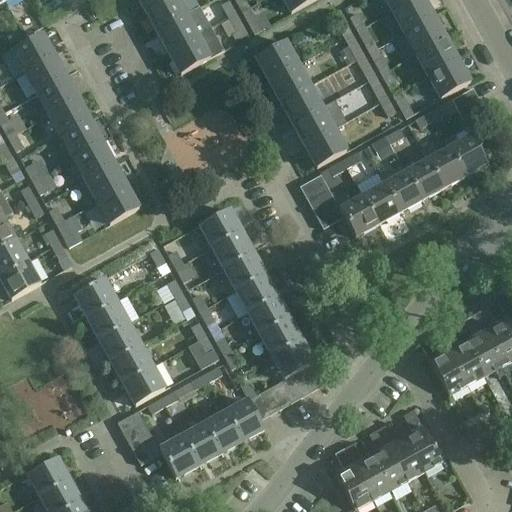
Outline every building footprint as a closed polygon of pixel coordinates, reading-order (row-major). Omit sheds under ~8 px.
[(135,0),(144,15),(170,0),(135,0)] [(173,0),(170,0),(144,15),(156,37),(185,20),(173,0)] [(232,0),(242,17),(251,12),(244,0),(232,0)] [(318,0),(280,0),(292,19),(321,3),(318,0)] [(382,0),(392,16),(421,0),(420,0),(382,0)] [(421,0),(392,16),(404,38),(433,22),(421,0)] [(225,26),(237,20),(228,4),(221,8),(228,22),(224,24),(225,26)] [(185,20),(156,37),(168,58),(213,33),(201,12),(185,20)] [(251,12),(242,17),(254,38),(263,34),(251,12)] [(344,42),(352,37),(340,14),(331,19),(344,42)] [(357,35),(365,31),(357,16),(349,21),(357,35)] [(237,20),(225,26),(235,45),(247,38),(237,20)] [(433,22),(404,38),(415,60),(445,44),(433,22)] [(365,31),(357,35),(364,48),(372,44),(365,31)] [(213,33),(168,58),(180,81),(209,65),(208,63),(224,55),(213,33)] [(366,61),(357,45),(352,37),(344,42),(348,49),(355,64),(357,66),(366,61)] [(11,54),(23,77),(53,60),(41,38),(11,54)] [(445,44),(415,60),(427,82),(457,66),(445,44)] [(269,85),(297,70),(285,47),(257,63),(269,85)] [(347,69),(355,64),(348,49),(339,54),(347,69)] [(381,79),(389,74),(381,59),(373,64),(381,79)] [(23,77),(35,98),(65,82),(53,60),(23,77)] [(369,87),(377,83),(366,61),(357,66),(363,77),(369,87)] [(457,66),(427,82),(440,104),(469,88),(457,66)] [(297,70),(269,85),(281,107),(309,92),(297,70)] [(389,74),(381,79),(388,92),(396,87),(389,74)] [(35,98),(47,120),(77,104),(65,82),(35,98)] [(381,109),(389,105),(377,83),(369,87),(379,107),(381,109)] [(309,92),(281,107),(293,129),(321,114),(309,92)] [(457,114),(477,103),(471,92),(451,103),(457,114)] [(401,95),(392,99),(405,122),(413,117),(401,95)] [(457,115),(457,114),(451,103),(429,115),(434,124),(447,117),(448,119),(457,115)] [(457,114),(457,115),(463,126),(483,114),(477,103),(457,114)] [(47,120),(59,142),(89,125),(77,104),(47,120)] [(395,116),(389,105),(381,109),(387,120),(395,116)] [(321,114),(293,129),(305,151),(333,135),(321,114)] [(434,124),(429,115),(414,124),(419,132),(434,124)] [(0,128),(8,142),(15,138),(15,137),(23,133),(19,125),(11,129),(8,123),(0,127),(0,128)] [(59,142),(71,164),(101,147),(89,125),(59,142)] [(385,139),(389,148),(403,140),(398,132),(385,139)] [(333,135),(305,151),(317,173),(338,162),(345,157),(333,135)] [(470,139),(459,146),(454,137),(444,143),(449,151),(465,180),(486,168),(470,139)] [(15,138),(8,142),(15,155),(23,151),(15,138)] [(389,148),(385,139),(371,147),(375,155),(389,148)] [(71,164),(83,185),(113,169),(101,147),(71,164)] [(443,193),(465,180),(449,151),(427,164),(443,193)] [(340,164),(345,172),(360,164),(355,156),(340,164)] [(12,162),(4,166),(11,178),(19,174),(12,162)] [(345,172),(340,164),(327,171),(332,180),(345,172)] [(427,164),(405,176),(421,205),(443,193),(427,164)] [(32,185),(39,181),(39,179),(43,177),(37,165),(33,168),(32,167),(24,171),(32,185)] [(83,185),(95,207),(125,191),(113,169),(83,185)] [(399,218),(421,205),(405,176),(394,182),(388,172),(377,178),(383,188),(399,218)] [(39,181),(32,185),(39,199),(47,194),(39,181)] [(306,203),(327,192),(321,181),(300,193),(306,203)] [(383,188),(361,201),(377,230),(399,218),(383,188)] [(28,209),(36,205),(28,190),(19,194),(28,209)] [(138,214),(125,191),(95,207),(108,230),(138,214)] [(312,214),(333,203),(327,192),(306,203),(312,214)] [(355,243),(377,230),(361,201),(350,207),(345,196),(333,203),(338,213),(344,223),(355,243)] [(318,224),(338,213),(333,203),(312,214),(318,224)] [(36,205),(28,209),(35,222),(43,218),(36,205)] [(56,229),(64,224),(56,210),(48,215),(56,229)] [(338,213),(318,224),(323,235),(344,223),(338,213)] [(211,253),(241,236),(228,214),(199,230),(211,253)] [(4,223),(0,224),(0,252),(16,244),(4,223)] [(64,224),(56,229),(63,242),(71,237),(64,224)] [(35,226),(22,233),(31,249),(44,242),(35,226)] [(52,252),(61,248),(53,233),(44,237),(52,252)] [(223,274),(253,258),(241,236),(211,253),(223,274)] [(16,244),(0,252),(0,281),(28,266),(16,244)] [(68,261),(61,248),(52,252),(60,265),(68,261)] [(158,271),(166,267),(158,252),(149,257),(158,271)] [(175,273),(183,268),(175,254),(167,259),(175,273)] [(235,296),(265,280),(253,258),(223,274),(235,296)] [(40,289),(28,266),(0,281),(0,286),(10,305),(40,289)] [(183,268),(175,273),(182,286),(190,282),(183,268)] [(247,318),(277,301),(265,280),(235,296),(247,318)] [(74,300),(87,322),(116,306),(103,283),(74,300)] [(174,302),(182,297),(175,283),(166,288),(174,302)] [(182,297),(174,302),(181,315),(190,310),(182,297)] [(198,316),(207,311),(199,297),(191,302),(198,316)] [(507,323),(499,328),(511,351),(511,309),(507,300),(497,306),(507,323)] [(259,339),(289,323),(277,301),(247,318),(259,339)] [(116,306),(87,322),(99,344),(128,328),(116,306)] [(207,311),(198,316),(206,330),(214,325),(207,311)] [(481,314),(472,319),(500,372),(511,365),(511,351),(499,328),(491,332),(481,314)] [(199,345),(207,341),(195,319),(182,326),(187,337),(192,334),(199,345)] [(473,342),(464,346),(483,381),(495,375),(498,381),(504,378),(500,372),(472,319),(464,324),(473,342)] [(271,361),(301,344),(289,323),(259,339),(271,361)] [(128,328),(99,344),(111,366),(140,349),(128,328)] [(447,333),(438,338),(466,391),(483,381),(464,346),(456,351),(447,333)] [(449,401),(466,391),(438,338),(429,343),(438,360),(430,365),(449,401)] [(207,341),(199,345),(206,358),(214,354),(207,341)] [(223,360),(231,355),(223,341),(215,345),(223,360)] [(313,367),(301,344),(271,361),(283,383),(290,380),(300,374),(311,368),(313,367)] [(140,349),(111,366),(123,388),(153,371),(140,349)] [(231,355),(223,360),(230,373),(239,368),(231,355)] [(300,374),(312,395),(322,389),(311,368),(300,374)] [(204,377),(209,385),(222,378),(217,370),(204,377)] [(153,371),(123,388),(136,410),(165,394),(153,371)] [(312,395),(300,374),(290,380),(302,401),(312,395)] [(209,385),(204,377),(190,385),(194,393),(209,385)] [(302,401),(290,380),(283,383),(279,386),(291,406),(302,401)] [(247,404),(249,403),(256,399),(248,385),(239,390),(247,404)] [(291,406),(279,386),(269,391),(281,412),(291,406)] [(281,412),(269,391),(259,397),(271,418),(281,412)] [(161,401),(165,410),(179,402),(174,394),(161,401)] [(249,403),(260,424),(271,418),(259,397),(256,399),(249,403)] [(165,410),(161,401),(146,410),(151,418),(165,410)] [(265,432),(260,424),(249,403),(247,404),(226,416),(242,445),(265,432)] [(405,440),(425,475),(443,465),(414,414),(404,419),(413,436),(405,440)] [(242,445),(226,416),(204,428),(221,457),(242,445)] [(124,439),(146,427),(139,417),(118,429),(124,439)] [(468,433),(474,443),(492,433),(486,423),(468,433)] [(146,427),(124,439),(130,450),(152,438),(146,427)] [(221,457),(204,428),(182,440),(199,469),(221,457)] [(425,475),(405,440),(397,445),(388,428),(379,433),(407,485),(425,475)] [(371,460),(390,494),(407,485),(379,433),(370,438),(379,455),(371,460)] [(152,438),(130,450),(136,461),(158,449),(152,438)] [(160,453),(164,460),(176,482),(199,469),(182,440),(160,453)] [(390,494),(371,460),(363,464),(353,447),(344,452),(373,503),(390,494)] [(164,460),(160,453),(158,449),(136,461),(142,472),(164,460)] [(353,511),(357,511),(373,503),(344,452),(335,457),(345,474),(335,479),(353,511)] [(27,479),(40,501),(69,485),(57,463),(27,479)] [(40,501),(46,511),(71,511),(81,506),(69,485),(40,501)]
